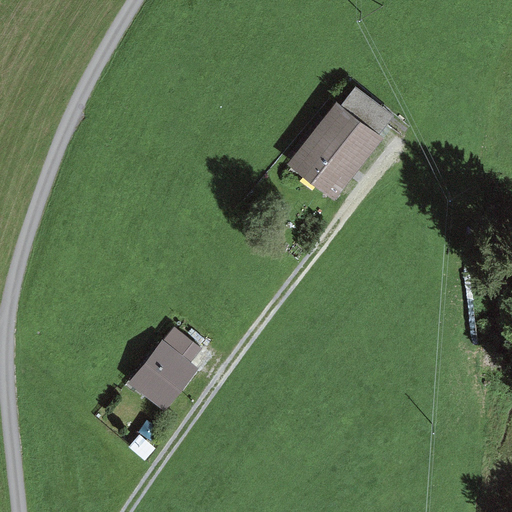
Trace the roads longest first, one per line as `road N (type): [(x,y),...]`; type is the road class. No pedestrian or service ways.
road 1 (unclassified): [(19,511),(6,383),(9,303),(72,111),(135,0)]
road 2 (track): [(125,511),(397,144)]
